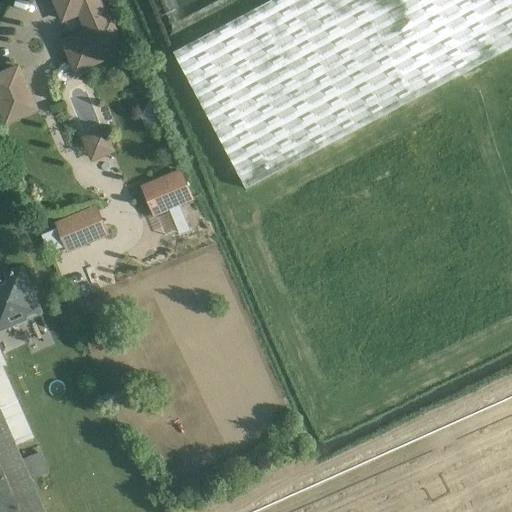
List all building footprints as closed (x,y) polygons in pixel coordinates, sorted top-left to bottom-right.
[(91,55),(95,63),(124,51),(111,21),(108,23),(98,0),(54,0),(63,20),(80,13),(88,31),(68,40),(77,61),(91,55)] [(237,177),(511,49),(511,0),(273,0),(176,46),(237,177)] [(0,74),(0,106),(1,109),(31,97),(18,67),(0,74)] [(83,139),(91,160),(113,152),(104,130),(83,139)] [(181,168),(142,185),(154,213),(193,197),(181,168)] [(67,246),(104,230),(94,208),(57,224),(67,246)] [(0,511),(46,511),(32,480),(49,472),(41,452),(23,459),(17,445),(34,438),(2,366),(5,364),(0,353),(0,330),(41,312),(22,268),(4,275),(6,279),(4,285),(1,286),(0,285),(0,511)] [(142,511),(143,511),(142,502),(140,495),(136,489),(131,484),(125,479),(118,475),(110,474),(104,473),(96,475),(89,477),(85,479),(80,484),(76,489),(72,495),(69,503),(69,511),(68,511),(142,511)]
